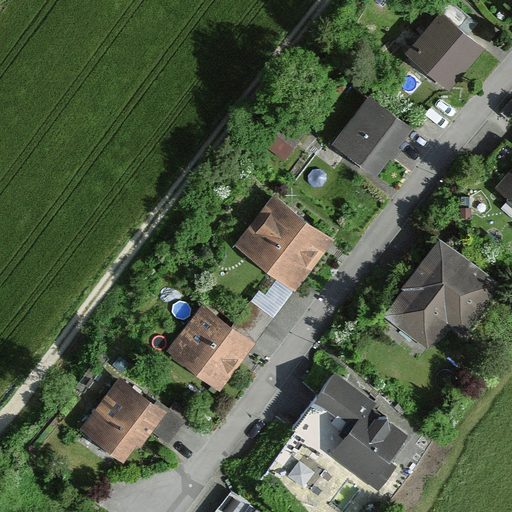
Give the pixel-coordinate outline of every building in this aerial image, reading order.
[(442,9),(406,51),(450,89),(486,47),(442,9)] [(372,90),(334,140),(379,173),(416,124),(372,90)] [(511,173),(502,185),(511,193),(511,173)] [(234,244),(295,291),(336,238),(274,191),(234,244)] [(413,300),(399,318),(430,341),(445,322),(462,335),(502,284),(442,237),(400,290),(413,300)] [(166,353),(219,390),(256,338),(203,301),(166,353)] [(120,373),(82,425),(133,462),(171,410),(120,373)] [(356,425),(335,453),(380,486),(418,434),(336,374),(318,397),(356,425)] [(306,486),(313,472),(299,464),(291,479),(306,486)] [(262,511),(236,489),(215,511),(262,511)]
